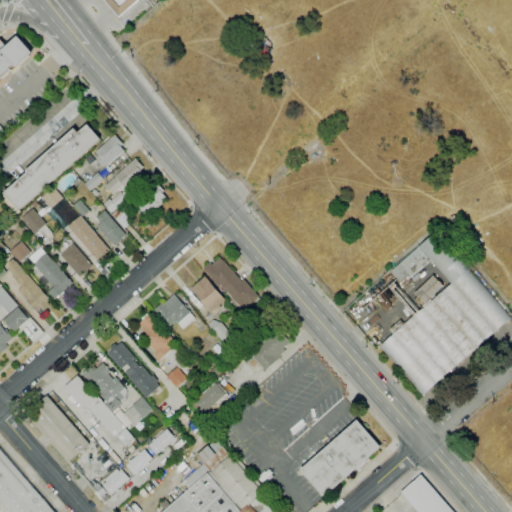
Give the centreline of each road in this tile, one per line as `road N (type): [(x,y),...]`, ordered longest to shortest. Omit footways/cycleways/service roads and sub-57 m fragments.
road 1 (primary): [(486,511),(110,76)]
road 2 (residential): [(219,207),(0,400)]
road 3 (track): [(242,185),(262,174),(301,125),(463,0)]
road 4 (residential): [(511,363),(345,511)]
road 5 (residential): [(85,511),(0,413)]
